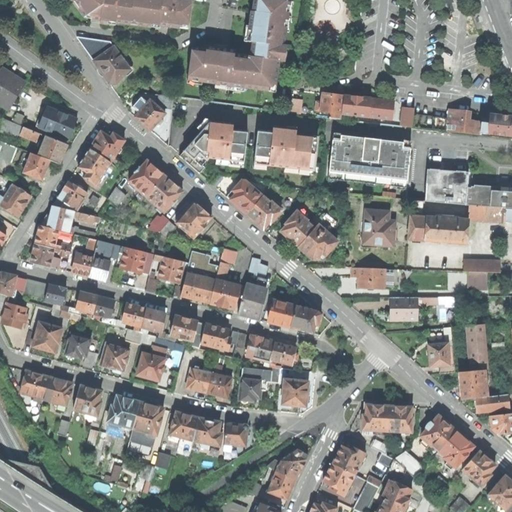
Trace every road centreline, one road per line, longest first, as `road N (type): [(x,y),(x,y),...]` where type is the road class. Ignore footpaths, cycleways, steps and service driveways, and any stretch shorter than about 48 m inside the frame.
road 1 (residential): [(359,377),(315,343),(0,263)]
road 2 (residential): [(100,111),(384,350)]
road 3 (residential): [(308,422),(200,409),(0,349)]
road 4 (residential): [(0,263),(100,111)]
road 5 (residential): [(384,350),(511,464)]
road 6 (residential): [(36,0),(96,82),(100,111)]
road 7 (residential): [(0,39),(100,111)]
